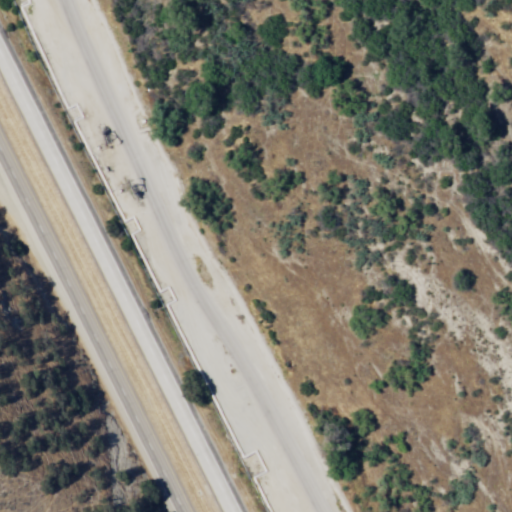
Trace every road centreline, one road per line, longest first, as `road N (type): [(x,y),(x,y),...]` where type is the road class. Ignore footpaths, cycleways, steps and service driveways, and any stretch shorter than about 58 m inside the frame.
road 1 (residential): [(69,0),(206,313),(327,511)]
road 2 (motorway): [(230,511),(0,45)]
road 3 (motorway): [(0,153),(180,511)]
